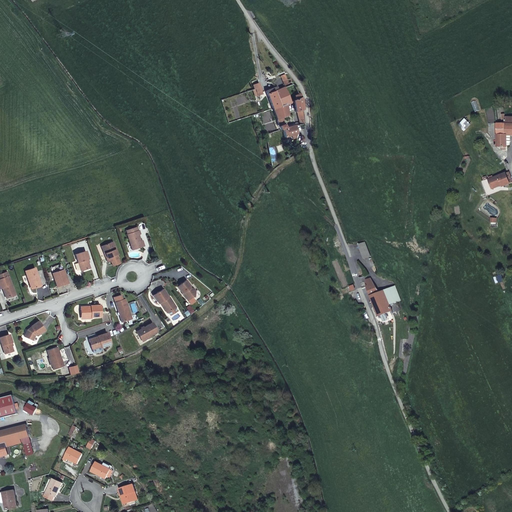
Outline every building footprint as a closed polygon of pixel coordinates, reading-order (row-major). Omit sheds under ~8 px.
[(258,91),(262,90),(259,83),(253,85),(255,89),(254,89),(256,95),(259,94),(258,91)] [(268,89),(274,108),(286,104),(287,104),(291,103),(286,87),(279,89),(278,86),(268,89)] [(301,92),(298,86),(296,87),(298,94),(295,95),(296,99),(294,100),(297,111),(304,109),(302,96),(301,92)] [(290,115),(287,104),(286,104),(274,108),(277,117),(280,129),(282,128),(285,138),(294,135),(295,138),(298,137),(298,133),(296,126),(286,129),(283,119),(290,115)] [(511,116),(505,117),(505,123),(497,123),(497,146),(507,146),(507,137),(507,134),(510,135),(511,134),(511,116)] [(511,182),(511,179),(509,172),(499,175),(503,186),(511,182)] [(499,175),(493,178),(496,188),(503,186),(499,175)] [(133,249),(143,246),(141,240),(138,234),(140,233),(138,229),(127,234),(133,249)] [(117,249),(114,241),(104,246),(103,246),(106,252),(107,252),(109,257),(108,258),(109,261),(119,257),(117,254),(118,253),(116,249),(117,249)] [(366,243),(359,245),(364,259),(371,257),(366,243)] [(89,258),(86,251),(76,254),(82,270),(91,267),(88,259),(89,258)] [(52,267),(54,273),(59,287),(69,283),(62,263),(52,267)] [(43,285),(36,267),(26,271),(30,280),(31,280),(34,288),(43,285)] [(0,288),(1,290),(3,289),(5,288),(6,291),(4,291),(7,299),(15,296),(7,274),(0,276),(0,288)] [(192,286),(193,284),(187,278),(178,285),(190,299),(194,295),(196,295),(196,289),(194,288),(192,286)] [(360,282),(363,289),(368,287),(379,316),(376,317),(378,322),(385,319),(384,318),(387,317),(386,313),(393,311),(390,305),(385,290),(380,292),(371,278),(360,282)] [(385,290),(390,305),(401,300),(395,286),(385,290)] [(162,302),(163,304),(164,303),(170,310),(172,310),(176,308),(177,305),(170,295),(170,296),(165,288),(155,295),(161,303),(162,302)] [(123,300),(122,298),(121,297),(115,299),(120,313),(121,315),(124,323),(133,319),(125,299),(123,300)] [(82,308),(84,320),(94,319),(103,317),(101,306),(82,308)] [(154,321),(139,331),(144,339),(159,330),(154,321)] [(36,337),(39,335),(40,336),(47,330),(40,322),(33,327),(34,328),(29,332),(26,338),(35,341),(36,337)] [(2,336),(5,345),(6,345),(9,353),(18,349),(15,341),(12,332),(2,336)] [(100,336),(100,337),(91,340),(95,350),(103,347),(104,348),(113,344),(109,333),(100,336)] [(60,347),(55,349),(50,350),(57,369),(67,366),(60,347)] [(0,420),(19,416),(14,396),(0,399),(0,420)] [(0,457),(9,455),(7,447),(25,443),(28,456),(35,454),(28,425),(0,431),(0,457)] [(77,464),(82,454),(69,447),(63,460),(66,461),(67,460),(77,464)] [(92,471),(106,479),(108,476),(110,477),(113,471),(111,470),(111,469),(113,466),(105,462),(103,465),(97,462),(92,471)] [(139,501),(131,479),(123,482),(125,489),(119,491),(122,498),(124,498),(127,505),(139,501)] [(56,497),(62,484),(53,480),(45,496),(53,500),(55,496),(56,497)] [(16,491),(6,493),(7,503),(8,503),(10,509),(18,508),(16,491)]
